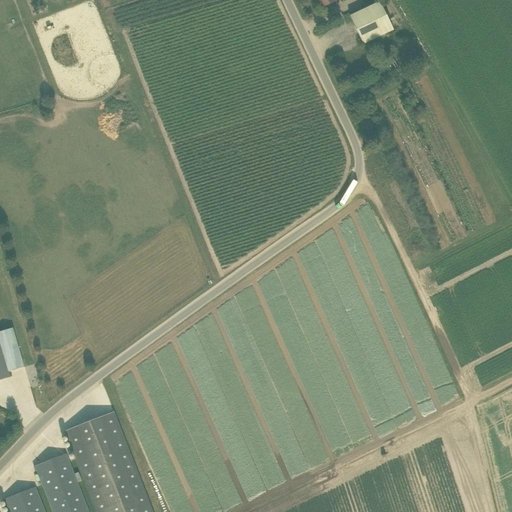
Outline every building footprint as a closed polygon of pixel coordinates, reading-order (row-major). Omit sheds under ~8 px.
[(380,2),(365,9),(350,16),(363,44),(394,30),(380,2)] [(413,41),(388,57),(397,71),(422,54),(413,41)] [(0,332),(0,342),(9,372),(25,367),(13,328),(0,332)] [(0,380),(9,378),(9,377),(10,377),(9,372),(7,372),(0,347),(0,380)] [(152,511),(114,412),(66,431),(97,511),(152,511)] [(88,511),(69,462),(66,454),(35,466),(53,511),(88,511)] [(9,511),(45,511),(35,487),(4,499),(9,511)]
